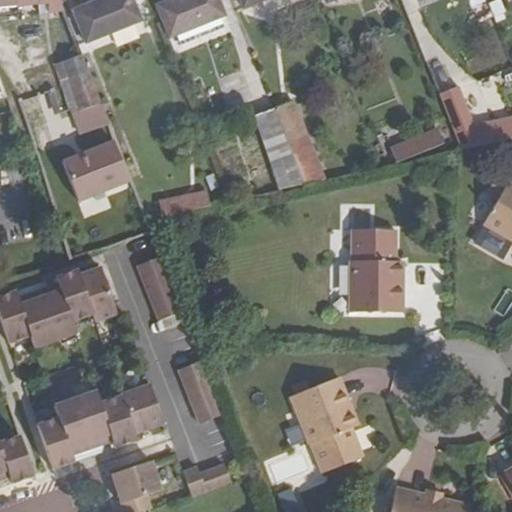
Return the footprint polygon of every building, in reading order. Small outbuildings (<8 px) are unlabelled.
[(38,0),(39,5),(41,13),(64,10),(60,1),(59,0),(38,0)] [(132,0),(100,0),(74,11),(87,43),(141,21),(132,0)] [(218,0),(173,0),(159,6),(170,36),(224,15),(218,0)] [(297,0),(263,0),(268,12),(297,0)] [(116,45),(138,39),(135,27),(113,33),(116,45)] [(101,103),(81,55),(63,62),(78,106),(79,111),(101,103)] [(439,94),(461,150),(511,138),(511,115),(474,125),(459,86),(439,94)] [(275,109),(306,184),(325,180),(293,101),(275,109)] [(79,111),(78,106),(69,109),(77,134),(109,123),(101,103),(79,111)] [(254,117),(282,190),(306,184),(275,109),(254,117)] [(437,130),(392,147),(398,161),(442,143),(437,130)] [(116,140),(65,161),(81,201),(133,180),(116,140)] [(0,146),(0,155),(8,154),(6,145),(0,146)] [(511,186),(496,177),(486,195),(497,201),(483,225),(511,241),(511,186)] [(159,202),(163,216),(210,205),(206,191),(159,202)] [(393,231),(356,231),(357,262),(353,262),(347,262),(347,313),(400,313),(400,263),(393,263),(393,231)] [(163,257),(138,267),(159,320),(184,311),(163,257)] [(14,291),(0,295),(0,322),(7,343),(28,336),(33,348),(74,333),(69,319),(89,313),(92,322),(113,315),(97,268),(76,275),(74,270),(52,278),(56,290),(18,304),(14,291)] [(203,361),(178,371),(199,424),(224,415),(203,361)] [(340,377),(291,395),(310,443),(312,443),(324,472),(362,456),(352,428),(358,425),(340,377)] [(57,418),(36,425),(51,470),(73,462),(69,449),(107,436),(111,448),(133,441),(131,435),(160,424),(146,385),(117,395),(118,397),(99,404),(94,391),(53,406),(57,418)] [(0,473),(6,472),(10,484),(32,476),(18,437),(0,442),(0,473)] [(292,484),(318,475),(308,445),(263,460),(271,484),(289,478),(292,484)] [(111,476),(123,511),(142,511),(150,509),(146,497),(160,492),(151,463),(111,476)] [(197,468),(183,473),(184,476),(192,498),(231,483),(225,466),(200,475),(197,468)] [(470,511),(472,506),(442,499),(423,494),(396,488),(389,511),(470,511)]
